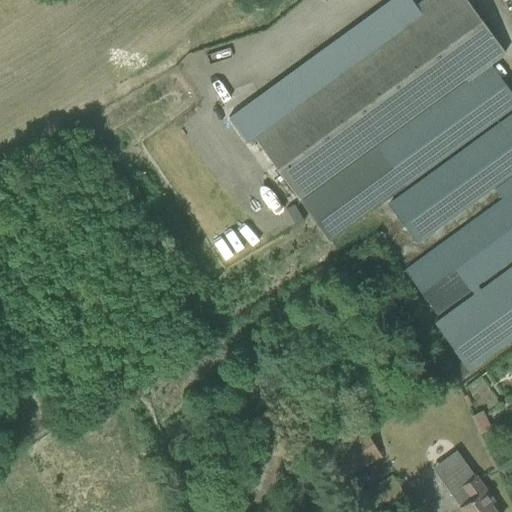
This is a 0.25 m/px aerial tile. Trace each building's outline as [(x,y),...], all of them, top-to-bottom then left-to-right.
[(466,0),(424,0),(416,6),(422,15),(254,137),(298,198),(466,76),(469,79),(491,64),(505,53),(466,0)] [(466,76),(298,198),(330,241),(511,108),(511,92),(491,64),(469,79),(466,76)] [(418,244),(511,174),(511,111),(388,202),(418,244)] [(471,291),(473,293),(480,288),(478,285),(511,260),(511,176),(495,189),(502,199),(405,270),(438,315),(471,291)] [(511,339),(511,265),(480,288),(473,293),(434,321),(470,371),(511,339)] [(321,454),(340,484),(383,456),(364,426),(321,454)] [(463,511),(495,511),(490,505),(494,502),(456,450),(432,467),(463,511)] [(393,474),(365,491),(376,510),(404,493),(393,474)]
